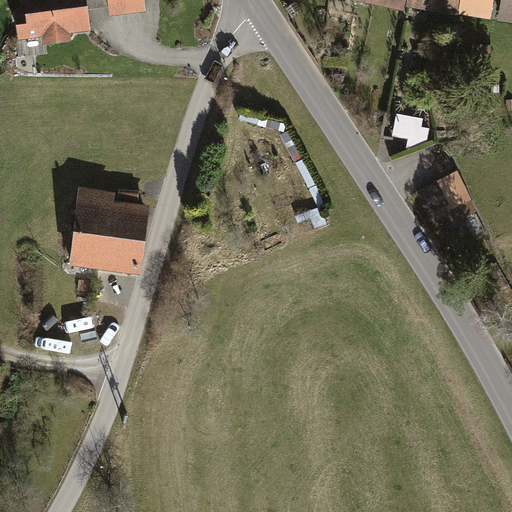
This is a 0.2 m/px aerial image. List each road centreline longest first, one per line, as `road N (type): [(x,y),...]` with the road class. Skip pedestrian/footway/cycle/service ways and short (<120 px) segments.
road 1 (tertiary): [(60,511),(99,430),(210,79),(231,35),(259,6)]
road 2 (tertiary): [(259,6),(511,411)]
road 3 (track): [(122,356),(54,366),(0,352)]
